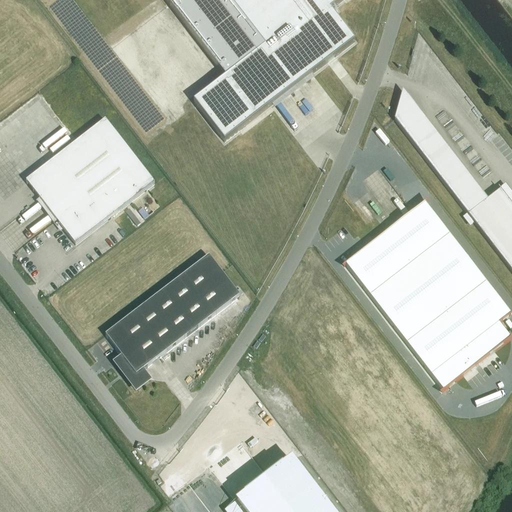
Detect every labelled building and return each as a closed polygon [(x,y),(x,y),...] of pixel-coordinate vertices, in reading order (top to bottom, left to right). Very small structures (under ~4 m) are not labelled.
[(330,12),(346,0),(162,0),(225,80),(193,104),(224,144),(355,44),(330,12)] [(106,122),(48,167),(26,183),(76,246),(155,186),(106,122)] [(31,176),(40,167),(37,163),(28,173),(31,176)] [(511,207),(511,206),(511,200),(503,190),(500,192),(498,190),(500,193),(484,204),(468,217),(464,220),(470,227),(473,225),(511,274),(511,207)] [(498,326),(510,317),(424,206),(345,267),(432,377),(443,393),(510,341),(498,326)] [(209,258),(105,337),(124,361),(118,365),(137,389),(149,380),(143,372),(239,298),(209,258)] [(243,499),(235,505),(241,511),(329,511),(291,462),(282,469),(281,469),(243,498),(243,499)]
